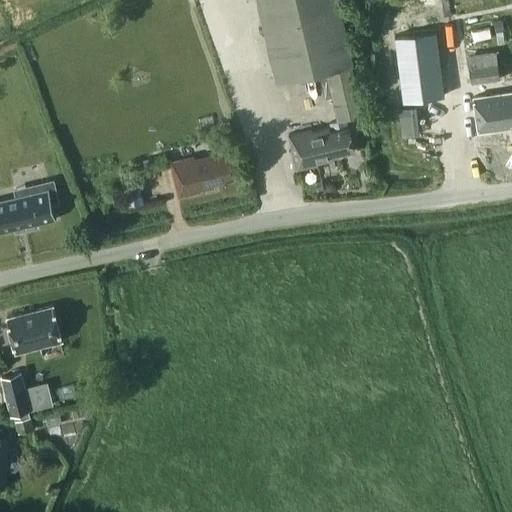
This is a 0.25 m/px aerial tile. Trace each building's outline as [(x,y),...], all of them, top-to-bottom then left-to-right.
[(354,61),(339,0),(257,0),(276,79),(354,61)] [(403,101),(444,95),(436,30),(394,36),(403,101)] [(499,78),(497,59),(469,63),(471,81),(499,78)] [(362,114),(351,66),(327,72),(338,119),(362,114)] [(511,87),(472,93),(477,128),(495,126),(495,121),(511,118),(511,87)] [(354,149),(348,125),(330,129),(329,126),(312,130),(311,128),(288,133),(296,168),(317,163),(317,161),(332,158),(331,154),(354,149)] [(236,176),(230,152),(212,157),(212,153),(194,157),(193,155),(170,160),(178,195),(199,191),(199,188),(214,185),(213,182),(236,176)] [(144,201),(139,182),(133,183),(123,185),(128,205),(144,201)] [(17,194),(0,198),(0,231),(14,228),(39,222),(56,218),(52,202),(49,187),(17,194)] [(62,339),(53,304),(6,316),(15,351),(62,339)] [(34,430),(29,409),(30,409),(26,395),(20,370),(1,375),(11,414),(12,414),(17,434),(34,430)] [(54,404),(50,389),(26,395),(30,409),(29,409),(30,411),(54,404)]
